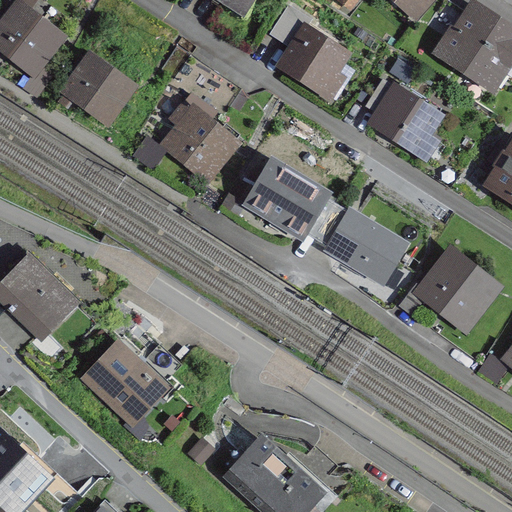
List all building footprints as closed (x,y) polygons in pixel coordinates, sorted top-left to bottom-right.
[(15,0),(12,3),(9,1),(0,12),(0,51),(32,77),(23,89),(35,98),(47,83),(45,81),(53,71),(45,65),(68,36),(33,8),(39,0),(15,0)] [(217,0),(244,17),(255,0),(217,0)] [(337,0),(351,11),(359,0),(337,0)] [(434,0),(390,0),(415,22),(434,0)] [(469,0),(463,10),(449,0),(442,0),(428,25),(443,36),(431,53),(493,95),(511,66),(511,23),(477,0),(469,0)] [(311,18),(289,4),(270,34),(288,46),(276,66),(331,100),(347,76),(340,71),(352,52),(307,24),(311,18)] [(140,85),(89,48),(58,91),(63,94),(58,101),(65,107),(70,100),(109,128),(140,85)] [(189,57),(177,49),(162,72),(174,80),(189,57)] [(240,90),(189,57),(174,80),(224,113),(240,90)] [(393,81),(391,84),(383,78),(364,106),(373,112),(366,123),(426,162),(442,138),(434,132),(445,115),(393,81)] [(217,112),(191,95),(170,120),(181,128),(168,143),(208,175),(233,145),(207,124),(217,112)] [(164,151),(148,137),(133,156),(149,169),(164,151)] [(492,165),(494,167),(482,186),(511,204),(511,138),(505,150),(502,149),(501,151),(495,147),(487,160),(493,164),(492,165)] [(306,239),(308,235),(317,240),(338,205),(330,200),(332,195),(272,159),(245,202),(267,216),(264,220),(282,231),(285,226),(306,239)] [(221,205),(239,216),(243,209),(238,206),(241,200),(229,193),(221,205)] [(317,240),(326,245),(323,249),(384,286),(396,266),(402,270),(413,251),(407,247),(410,242),(350,205),(347,210),(338,205),(317,240)] [(97,316),(129,283),(0,218),(0,302),(42,342),(81,301),(97,316)] [(505,287),(450,244),(419,284),(416,282),(399,305),(412,315),(423,301),(467,335),(505,287)] [(142,360),(118,337),(80,379),(125,421),(123,424),(141,440),(151,429),(140,420),(171,387),(166,382),(142,360)] [(182,365),(158,343),(142,360),(166,382),(182,365)] [(511,343),(499,359),(490,353),(478,371),(497,384),(509,367),(511,369),(511,343)] [(58,444),(13,402),(0,415),(0,472),(14,485),(8,491),(27,508),(41,493),(26,479),(58,444)] [(298,465),(262,433),(246,450),(241,445),(224,464),(230,468),(223,476),(262,511),(309,511),(315,506),(320,511),(322,511),(338,495),(323,482),(338,465),(316,445),(298,465)] [(216,449),(202,436),(187,453),(201,466),(216,449)] [(55,511),(59,511),(66,506),(56,494),(47,502),(55,511)] [(118,511),(106,500),(94,511),(118,511)]
